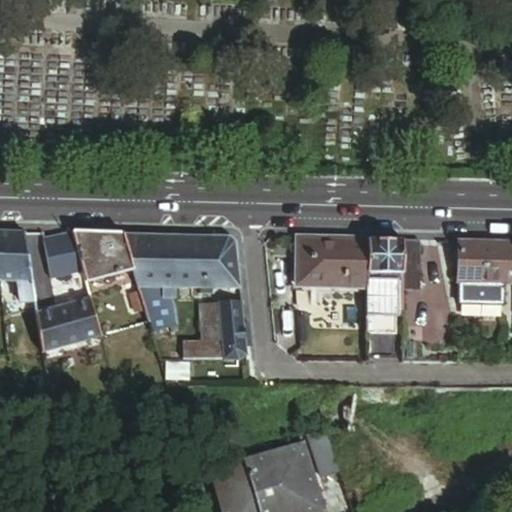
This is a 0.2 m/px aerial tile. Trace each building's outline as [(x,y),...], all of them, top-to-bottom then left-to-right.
[(23,234),(1,233),(4,255),(0,255),(0,279),(0,282),(21,282),(31,283),(23,234)] [(74,235),(73,235),(83,275),(130,262),(123,236),(74,235)] [(212,239),(123,236),(130,262),(132,266),(211,269),(212,239)] [(132,266),(134,274),(139,288),(175,290),(240,292),(238,257),(236,243),(232,239),(212,239),(211,269),(132,266)] [(368,242),(299,240),(298,289),(368,290),(368,242)] [(401,318),(402,318),(403,293),(403,282),(403,272),(403,243),(368,242),(368,290),(368,318),(380,318),(401,318)] [(420,243),(403,243),(403,272),(420,272),(420,243)] [(511,245),(461,244),(460,284),(462,284),(506,285),(511,284),(511,245)] [(83,275),(87,287),(134,274),(132,266),(130,262),(83,275)] [(420,272),(403,272),(403,282),(420,282),(420,272)] [(22,305),(35,305),(31,283),(21,282),(21,285),(20,289),(22,305)] [(420,282),(403,282),(403,293),(420,293),(420,282)] [(506,285),(462,284),(460,306),(505,306),(506,285)] [(175,290),(139,288),(141,296),(146,312),(153,335),(175,329),(171,301),(175,301),(175,290)] [(146,312),(141,296),(131,299),(136,315),(146,312)] [(91,300),(37,316),(43,355),(101,338),(91,300)] [(243,325),(242,303),(220,306),(222,327),(224,362),(224,364),(240,364),(246,358),(246,350),(243,325)] [(368,318),(367,352),(368,352),(369,360),(397,360),(398,336),(379,336),(380,318),(368,318)] [(379,336),(398,336),(401,336),(401,318),(380,318),(379,336)] [(183,361),(224,362),(222,327),(202,329),(204,345),(182,343),(183,361)] [(511,349),(503,349),(503,361),(511,361),(511,349)] [(339,474),(327,430),(309,436),(320,479),(339,474)] [(302,445),(300,438),(265,448),(267,455),(243,461),(257,511),(321,511),(303,445),(302,445)] [(241,452),(207,461),(208,469),(243,459),(241,452)] [(243,459),(208,469),(220,511),(257,511),(243,461),(243,459)]
